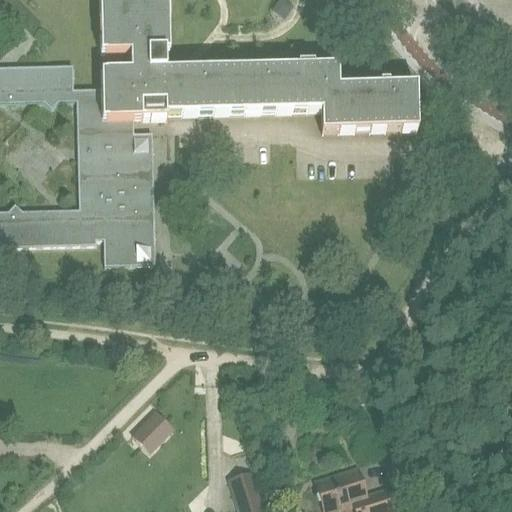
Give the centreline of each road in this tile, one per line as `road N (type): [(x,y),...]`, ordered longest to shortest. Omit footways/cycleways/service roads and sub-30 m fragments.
road 1 (track): [(366,378),(0,328)]
road 2 (residential): [(511,150),(336,152),(278,130),(172,130)]
road 3 (track): [(366,378),(511,170)]
road 4 (track): [(186,353),(24,511)]
road 5 (track): [(511,395),(366,378)]
